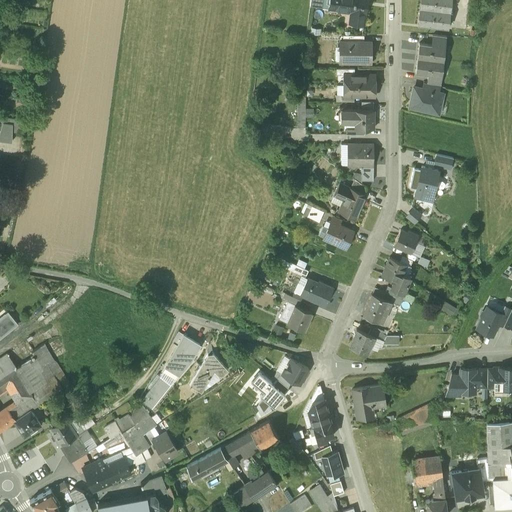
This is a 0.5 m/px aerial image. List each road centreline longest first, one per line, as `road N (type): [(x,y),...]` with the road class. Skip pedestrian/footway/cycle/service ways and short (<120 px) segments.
road 1 (residential): [(327,360),(389,208),(393,0)]
road 2 (residential): [(0,264),(83,280),(327,360)]
road 3 (residential): [(327,360),(395,366),(511,352)]
road 4 (residential): [(368,511),(327,360)]
